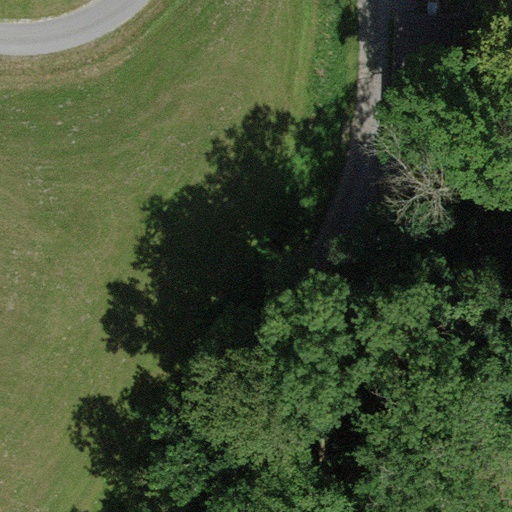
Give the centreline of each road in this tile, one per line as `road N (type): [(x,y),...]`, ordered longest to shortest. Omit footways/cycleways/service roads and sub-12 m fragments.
road 1 (track): [(373,0),(382,72),(323,268),(157,511)]
road 2 (track): [(136,0),(127,11),(47,38),(0,33)]
